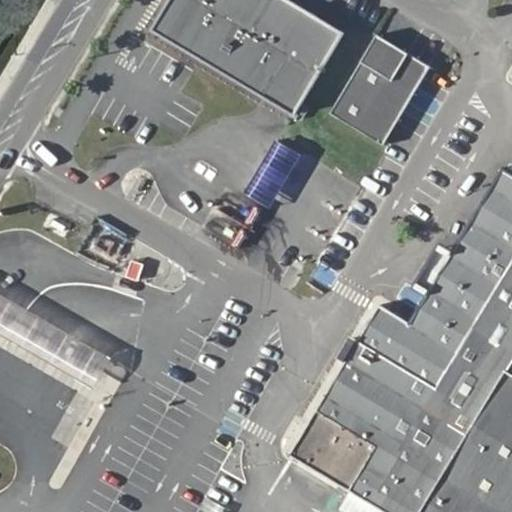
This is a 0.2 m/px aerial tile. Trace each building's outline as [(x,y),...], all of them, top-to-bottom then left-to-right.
[(296,113),(302,103),(345,31),(293,0),(170,0),(155,27),(296,113)] [(386,144),(395,129),(431,70),(433,66),(379,34),(332,111),(386,144)] [(296,113),(304,117),(310,108),(302,103),(296,113)] [(244,194),(270,209),(305,153),(278,137),(244,194)] [(511,511),(511,171),(505,167),(452,254),(431,289),(412,319),(383,303),(379,310),(361,341),(354,336),(342,357),(348,362),(291,454),(353,490),(341,508),(347,511),(511,511)] [(421,283),(431,289),(452,254),(442,248),(421,283)] [(0,332),(96,388),(113,358),(0,292),(0,332)]
